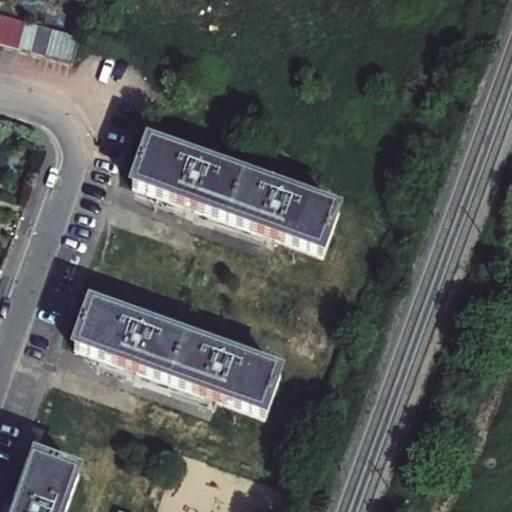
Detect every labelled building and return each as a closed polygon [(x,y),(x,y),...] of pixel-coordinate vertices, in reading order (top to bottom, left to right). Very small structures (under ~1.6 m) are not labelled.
[(1,15),(0,20),(0,46),(8,49),(16,19),(1,15)] [(30,23),(16,19),(8,49),(22,53),(30,23)] [(34,56),(42,26),(30,23),(22,53),(34,56)] [(47,60),(55,30),(42,26),(34,56),(47,60)] [(61,63),(69,34),(55,30),(47,60),(61,63)] [(81,37),(69,34),(61,63),(73,66),(81,37)] [(120,81),(117,97),(154,105),(161,74),(138,69),(135,84),(120,81)] [(155,145),(140,189),(189,207),(286,242),(327,258),(343,213),(155,145)] [(95,310),(81,352),(130,369),(228,403),(272,419),(286,377),(95,310)] [(70,511),(83,477),(40,462),(29,495),(22,511),(70,511)]
